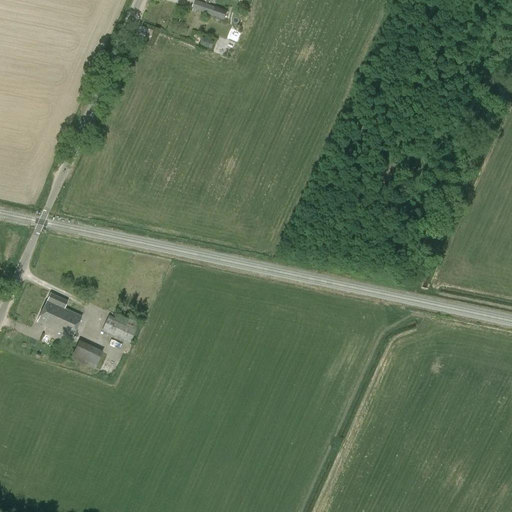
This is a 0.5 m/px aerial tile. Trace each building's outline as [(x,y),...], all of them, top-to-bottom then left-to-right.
[(215,8),(212,7),(195,2),(193,10),(212,16),(224,20),(227,12),(215,9),(215,8)] [(144,35),(150,37),(153,27),(148,25),(144,35)] [(212,50),(215,42),(203,38),(200,45),(212,50)] [(72,338),(81,317),(64,309),(67,301),(51,294),(38,322),(72,338)] [(136,328),(108,315),(101,331),(129,344),(136,328)] [(108,355),(103,352),(78,341),(70,359),(94,370),(95,369),(100,371),(108,355)]
